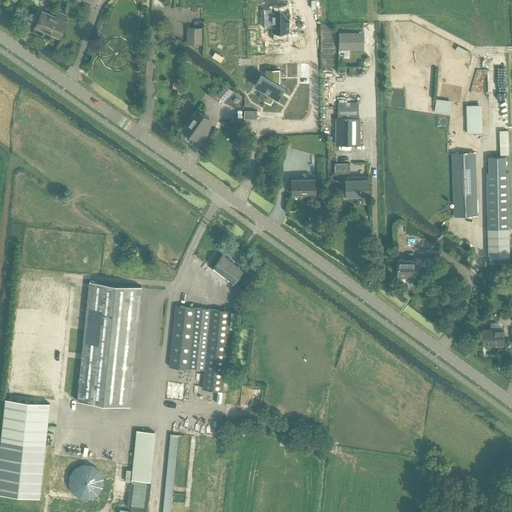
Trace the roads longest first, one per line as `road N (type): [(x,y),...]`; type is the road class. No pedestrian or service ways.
road 1 (tertiary): [(511,401),(0,38)]
road 2 (track): [(312,125),(308,15),(296,0)]
